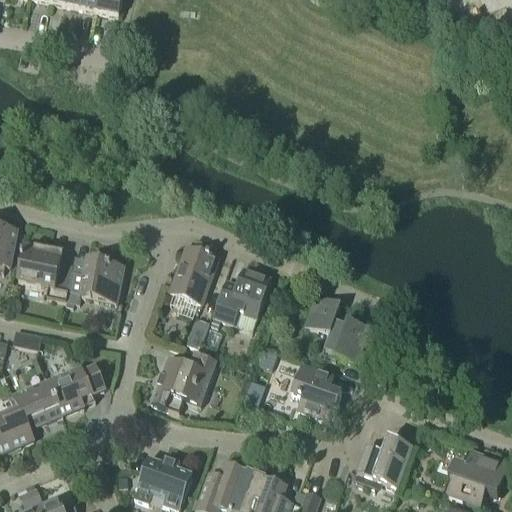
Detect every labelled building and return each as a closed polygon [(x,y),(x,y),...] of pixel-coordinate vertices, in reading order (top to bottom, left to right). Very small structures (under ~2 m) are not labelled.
[(50,9),(52,0),(29,0),(29,4),(50,9)] [(73,13),(75,0),(52,0),(50,9),(73,13)] [(95,18),(98,0),(75,0),(73,13),(95,18)] [(122,0),(98,0),(95,18),(118,22),(122,0)] [(0,279),(3,280),(4,273),(9,273),(16,237),(0,233),(0,279)] [(64,307),(70,277),(71,273),(58,270),(61,259),(24,251),(17,288),(48,294),(46,303),(64,307)] [(218,266),(185,254),(168,299),(201,311),(218,266)] [(84,280),(70,277),(64,307),(78,310),(80,303),(116,311),(123,274),(87,266),(84,280)] [(257,324),(270,285),(242,275),(234,298),(222,294),(212,323),(233,330),(237,318),(257,324)] [(356,371),(369,336),(347,328),(346,331),(334,327),(340,311),(314,302),(304,331),(329,340),(321,361),(334,366),(335,363),(356,371)] [(186,351),(199,356),(208,330),(195,325),(186,351)] [(15,337),(12,350),(38,356),(41,343),(15,337)] [(150,410),(178,420),(183,407),(200,413),(216,368),(193,360),(189,373),(166,365),(150,410)] [(296,417),(298,418),(329,429),(340,398),(327,394),(332,381),(301,371),(290,401),(300,405),(296,417)] [(79,374),(45,388),(60,423),(94,408),(91,401),(103,395),(93,372),(81,377),(79,374)] [(247,403),(261,406),(266,388),(251,385),(247,403)] [(60,423),(45,388),(13,402),(17,412),(28,436),(60,423)] [(28,436),(17,412),(0,419),(0,460),(32,446),(28,436)] [(365,452),(356,479),(353,487),(375,495),(378,488),(397,495),(412,454),(386,445),(382,458),(365,452)] [(498,500),(508,472),(470,458),(464,473),(453,469),(447,487),(452,489),(447,503),(472,511),(480,511),(484,501),(487,502),(489,497),(498,500)] [(148,465),(133,505),(148,510),(151,499),(164,504),(161,511),(179,511),(191,480),(176,475),(178,467),(164,462),(161,469),(148,465)] [(242,511),(254,481),(223,470),(219,483),(207,479),(195,511),(242,511)] [(285,492),(254,481),(242,511),(290,511),(291,510),(280,505),(285,492)] [(36,495),(26,499),(31,511),(72,511),(71,509),(63,511),(60,511),(58,506),(43,511),(36,495)] [(31,511),(26,499),(19,502),(22,511),(31,511)] [(305,499),(300,511),(315,511),(318,504),(305,499)]
